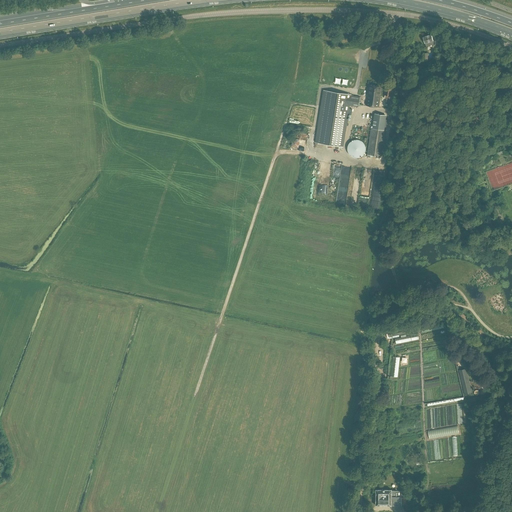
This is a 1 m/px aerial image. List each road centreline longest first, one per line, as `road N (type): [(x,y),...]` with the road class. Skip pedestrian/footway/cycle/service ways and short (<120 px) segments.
road 1 (unclassified): [(511,46),(427,17),(333,10),(220,13),(0,46)]
road 2 (track): [(278,150),(194,397)]
road 3 (primary): [(0,32),(201,0)]
road 4 (track): [(364,511),(362,449),(377,415),(376,322)]
road 5 (primary): [(147,0),(0,23)]
road 6 (primary): [(394,0),(511,32)]
